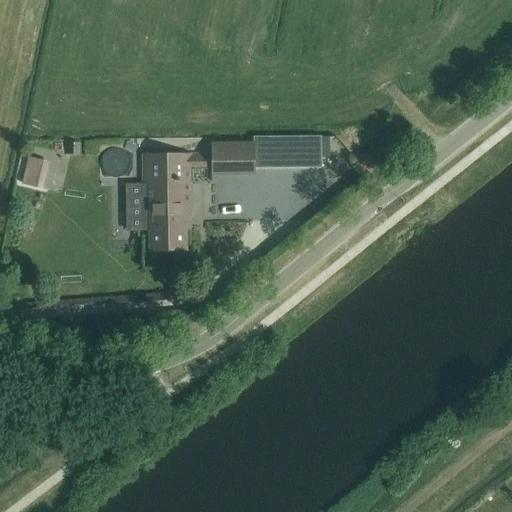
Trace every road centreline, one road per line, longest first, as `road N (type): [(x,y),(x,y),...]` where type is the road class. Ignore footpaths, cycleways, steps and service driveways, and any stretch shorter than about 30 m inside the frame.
road 1 (tertiary): [(0,355),(101,373),(170,358),(241,315),(511,97)]
road 2 (track): [(511,429),(406,511)]
